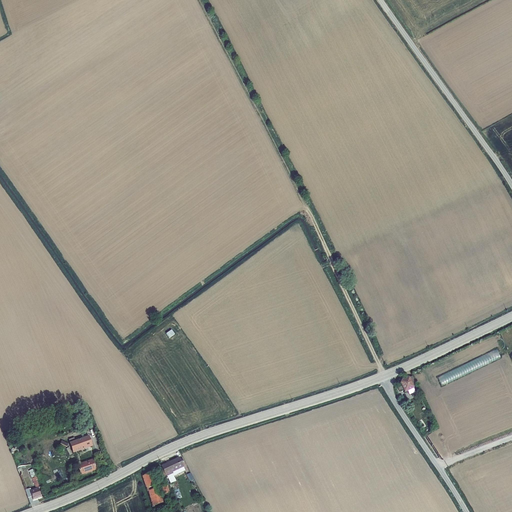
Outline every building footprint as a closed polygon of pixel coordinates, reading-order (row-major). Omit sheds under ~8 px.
[(171,330),(166,334),(169,338),(175,334),(171,330)] [(415,383),(412,376),(409,378),(401,381),(401,382),(400,382),(400,383),(402,386),(398,388),(399,391),(403,389),(404,393),(408,391),(409,395),(415,392),(412,385),(415,383)] [(89,436),(69,443),(73,454),(80,451),(81,454),(93,450),(89,436)] [(81,475),(96,470),(96,469),(100,468),(96,458),(93,460),(92,459),(77,464),(81,475)] [(177,467),(173,460),(157,468),(162,478),(167,475),(166,475),(168,474),(167,473),(177,467)] [(32,496),(33,499),(41,497),(38,488),(39,487),(36,480),(37,480),(32,469),(32,470),(31,468),(29,469),(30,470),(29,471),(30,474),(36,488),(31,490),(30,488),(29,489),(29,488),(25,490),(28,497),(32,496)] [(152,486),(147,474),(138,478),(144,495),(148,507),(156,504),(150,487),(152,486)] [(164,494),(160,486),(154,488),(157,496),(164,494)]
